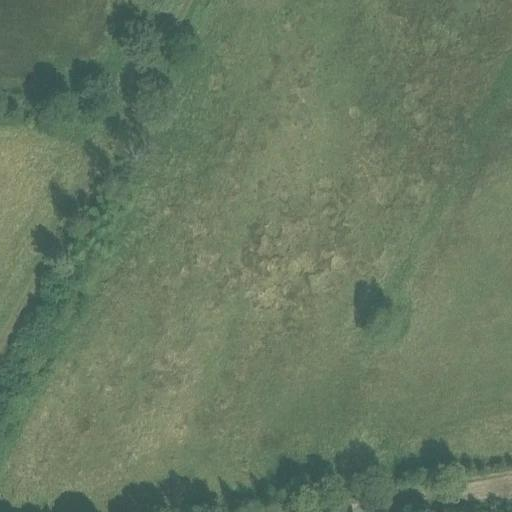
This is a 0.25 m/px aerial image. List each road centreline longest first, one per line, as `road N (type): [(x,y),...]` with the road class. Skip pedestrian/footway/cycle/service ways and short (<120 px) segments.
road 1 (track): [(187,0),(0,371)]
road 2 (track): [(341,511),(511,481)]
